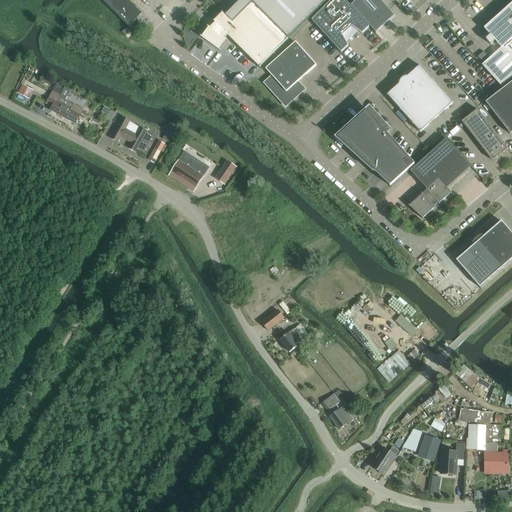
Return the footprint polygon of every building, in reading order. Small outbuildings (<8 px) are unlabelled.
[(142,15),(135,8),(127,0),(101,0),(129,28),(142,15)] [(258,0),(294,36),(302,28),(329,0),(258,0)] [(369,28),(344,0),(332,0),(312,21),(341,54),(342,53),(348,47),(346,43),(342,34),(350,26),(358,32),(362,34),(369,28)] [(376,33),(387,23),(394,17),(384,6),(379,0),(358,0),(351,6),(376,33)] [(209,28),(208,28),(209,28),(202,38),(201,37),(201,38),(220,52),(220,51),(226,41),(227,42),(227,41),(225,40),(228,37),(259,68),(288,39),(252,3),(233,23),(222,13),(222,14),(214,22),(213,21),(213,22),(215,24),(210,29),(209,28)] [(501,87),(511,77),(511,3),(484,29),(490,36),(486,40),(491,46),(495,42),(501,48),(482,66),(501,87)] [(266,70),(268,72),(272,77),(265,84),(286,107),(305,90),(298,83),(316,66),(296,43),(266,70)] [(399,83),(399,85),(387,96),(420,133),(453,104),(420,66),(408,77),(406,77),(404,78),(402,79),(400,81),(399,83)] [(511,82),(486,103),(510,135),(511,133),(511,82)] [(23,86),(19,94),(24,97),(28,89),(26,88),(23,86)] [(59,96),(53,92),(47,104),(53,108),(51,111),(75,125),(80,116),(83,110),(74,105),(72,109),(57,101),(59,96)] [(485,104),(482,106),(481,107),(488,117),(492,114),(485,104)] [(105,108),(102,113),(107,116),(105,120),(110,123),(115,114),(110,111),(105,108)] [(462,123),(489,158),(492,162),(508,150),(478,110),(462,123)] [(342,147),(344,145),(390,187),(415,165),(387,135),(391,131),(381,120),(378,122),(382,127),(381,128),(367,112),(358,120),(357,118),(335,139),(342,147)] [(118,143),(121,138),(132,144),(129,149),(136,153),(147,132),(140,128),(140,129),(129,123),(130,122),(123,118),(111,139),(118,143)] [(170,128),(163,140),(168,143),(175,131),(170,128)] [(410,172),(412,174),(427,190),(426,191),(427,191),(423,195),(422,194),(422,195),(410,207),(409,206),(409,207),(423,220),(423,219),(434,209),(435,209),(434,208),(438,204),(439,205),(440,205),(440,204),(451,194),(451,195),(452,194),(447,189),(471,167),(446,140),(433,151),(410,172)] [(165,146),(159,142),(149,161),(154,164),(165,146)] [(184,154),(174,170),(198,186),(208,170),(184,154)] [(227,162),(216,179),(225,185),(236,168),(227,162)] [(478,238),(476,239),(502,269),(511,260),(511,233),(502,222),(486,235),(488,236),(485,239),(482,236),(479,237),(478,238)] [(471,248),(471,249),(456,261),(480,288),(502,269),(476,239),(475,240),(474,241),(472,244),(475,247),(473,250),(471,248)] [(282,277),(275,267),(270,271),(277,281),(282,277)] [(278,311),(262,324),(268,331),(284,319),(278,311)] [(294,330),(289,334),(280,341),(290,353),(299,347),(298,347),(303,343),(294,330)] [(464,366),(456,375),(472,389),(480,380),(464,366)] [(340,403),(334,395),(322,404),(328,412),(340,403)] [(344,407),(330,417),(339,430),(353,420),(353,421),(357,419),(354,414),(350,416),(344,407)] [(462,410),(460,422),(490,426),(491,414),(462,410)] [(446,425),(435,419),(431,427),(442,433),(446,425)] [(467,440),(467,450),(485,451),(485,472),(508,472),(508,454),(508,451),(503,451),(503,454),(497,454),(497,444),(485,444),(486,427),(470,426),(469,440),(467,440)] [(502,427),(487,426),(486,444),(501,444),(502,427)] [(403,449),(416,453),(422,433),(414,430),(403,449)] [(399,439),(395,446),(400,449),(404,443),(399,439)] [(416,458),(415,462),(432,468),(439,446),(422,440),(416,458)] [(456,453),(442,452),(441,475),(456,475),(457,461),(464,461),(465,446),(457,445),(456,453)] [(384,449),(372,467),(383,475),(396,457),(399,452),(393,448),(390,453),(384,449)] [(480,497),(475,497),(475,501),(475,502),(487,502),(487,499),(487,497),(486,490),(480,491),(480,492),(480,497)] [(511,491),(498,492),(498,500),(498,501),(511,500),(511,491)]
